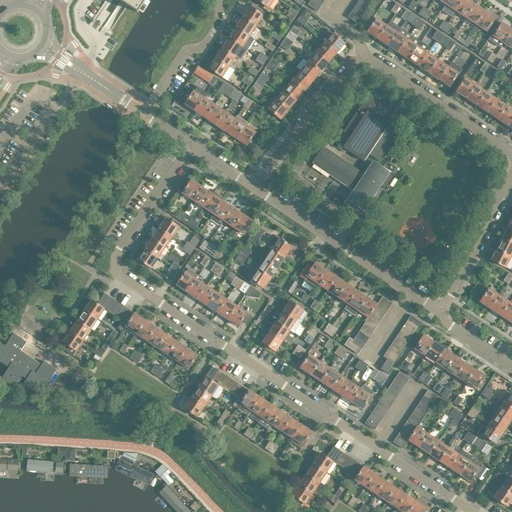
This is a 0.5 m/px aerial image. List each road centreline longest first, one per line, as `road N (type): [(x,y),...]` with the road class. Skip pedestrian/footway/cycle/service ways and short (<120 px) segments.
road 1 (residential): [(472,511),(117,273),(117,252),(190,144)]
road 2 (residential): [(511,152),(359,56),(254,185)]
road 3 (residential): [(439,309),(254,185)]
road 4 (residential): [(439,309),(511,171)]
road 5 (residential): [(148,115),(184,53),(202,47),(220,21),(220,0)]
